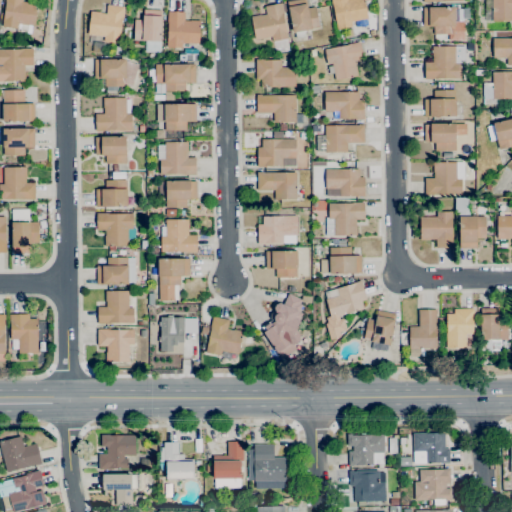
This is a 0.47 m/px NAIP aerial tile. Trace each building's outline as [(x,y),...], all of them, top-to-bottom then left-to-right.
[(30,34),(17,32),(17,29),(1,27),(4,0),(21,0),(21,3),(28,3),(29,1),(37,2),(34,26),(31,26),(30,34)] [(295,38),(294,33),(292,33),(286,2),(298,0),(305,0),(307,8),(315,7),(319,28),(304,31),(305,37),(295,38)] [(336,29),(330,0),(363,0),(367,18),(350,22),(351,26),(336,29)] [(511,22),(492,22),(492,21),(485,21),(484,0),(511,0),(511,22)] [(272,42),(271,37),(254,40),(250,17),(260,15),(260,16),(266,15),(264,6),(281,3),(287,39),(272,42)] [(118,44),(103,42),(104,37),(87,35),(90,12),(100,13),(100,14),(105,15),(107,5),(124,7),(122,20),(121,20),(118,44)] [(453,34),(433,34),(433,27),(423,27),(423,7),(453,7),(453,34)] [(159,53),(144,52),(144,41),(133,41),(134,20),(143,20),(144,10),(161,11),(159,53)] [(181,49),(165,48),(167,12),(184,12),(184,21),(190,21),(190,20),(199,21),(198,44),(181,43),(181,49)] [(511,65),(507,65),(506,58),(492,58),(492,39),(511,39),(511,65)] [(103,54),(92,52),(93,42),(105,44),(103,54)] [(335,80),(333,73),(329,74),(327,67),(332,66),(331,64),(327,65),(324,50),(347,45),(347,44),(359,42),(362,59),(353,61),(354,67),(355,66),(357,76),(335,80)] [(474,51),(466,51),(466,43),(474,44),(474,51)] [(120,56),(114,54),(115,46),(122,47),(120,56)] [(459,79),(424,79),(424,62),(432,62),(432,57),(431,57),(431,47),(465,46),(465,64),(459,64),(459,79)] [(25,82),(0,82),(0,67),(1,67),(1,65),(0,65),(0,50),(20,50),(20,48),(32,48),(33,66),(25,66),(25,82)] [(199,61),(179,61),(179,55),(183,55),(183,50),(196,50),(196,55),(199,55),(199,61)] [(104,95),(104,78),(94,78),(93,61),(125,60),(137,65),(131,87),(116,86),(116,94),(104,95)] [(260,87),(260,79),(255,80),(255,61),(280,60),(280,68),(294,67),(294,87),(260,87)] [(173,100),(153,100),(153,95),(163,95),(163,94),(155,94),(154,82),(151,82),(151,76),(148,76),(148,69),(153,69),(153,76),(154,76),(154,64),(163,64),(163,61),(178,61),(178,64),(195,64),(195,83),(185,83),(185,91),(173,91),(173,100)] [(494,108),(494,104),(483,104),(482,83),(491,83),(491,72),(511,72),(511,99),(498,99),(498,101),(504,101),(504,108),(494,108)] [(424,117),(424,100),(433,100),(433,91),(439,91),(439,84),(452,83),(452,90),(454,90),(454,100),(464,100),(464,103),(466,103),(466,115),(462,115),(462,116),(424,117)] [(310,93),(310,85),(318,85),(318,93),(310,93)] [(2,122),(2,120),(0,120),(0,100),(2,100),(2,96),(4,96),(4,87),(10,87),(10,89),(16,88),(16,87),(21,87),(21,95),(25,95),(26,104),(34,104),(34,121),(2,122)] [(354,120),(354,119),(338,119),(338,112),(324,112),(324,93),(358,92),(358,100),(363,100),(363,120),(354,120)] [(295,123),(273,123),(273,113),(256,113),(256,95),(260,95),(261,96),(295,96),(295,123)] [(95,131),(95,114),(104,114),(103,108),(102,108),(102,98),(125,98),(125,100),(129,100),(130,130),(95,131)] [(164,131),(164,122),(156,122),(155,105),(195,104),(195,122),(186,122),(186,131),(164,131)] [(511,146),(498,149),(496,140),(489,141),(486,127),(493,125),(493,124),(511,119),(511,146)] [(435,151),(434,142),(424,142),(424,125),(454,124),(455,150),(435,151)] [(346,153),(324,153),(324,151),(319,151),(319,143),(324,143),(324,126),(358,126),(358,125),(363,125),(363,143),(346,143),(346,153)] [(24,156),(3,156),(3,148),(3,144),(0,144),(0,131),(2,131),(2,129),(34,128),(34,147),(24,148),(24,156)] [(155,139),(155,131),(163,130),(163,139),(155,139)] [(266,167),(257,167),(257,148),(261,148),(261,139),(273,139),(273,132),(282,132),(282,139),(295,139),(295,166),(266,166),(266,167)] [(126,164),(105,164),(105,155),(94,155),(94,137),(126,137),(126,164)] [(182,175),(182,174),(160,174),(159,160),(164,160),(164,142),(187,142),(187,152),(187,158),(195,158),(195,175),(182,175)] [(425,196),(424,178),(433,178),(432,163),(463,162),(463,179),(460,179),(461,194),(430,195),(430,196),(425,196)] [(34,200),(21,201),(21,199),(0,199),(0,184),(3,184),(3,168),(26,168),(26,177),(25,177),(25,183),(34,183),(34,200)] [(364,196),(325,197),(324,170),(359,169),(359,177),(364,177),(364,196)] [(295,200),(274,200),(274,191),(256,191),(256,172),(262,172),(262,173),(296,173),(295,200)] [(127,207),(95,207),(95,190),(105,190),(105,181),(127,181),(127,207)] [(186,208),(165,208),(166,200),(165,200),(165,199),(160,199),(160,194),(158,194),(158,181),(196,182),(196,199),(186,199),(186,208)] [(459,248),(458,218),(454,218),(454,199),(468,198),(467,205),(465,207),(467,209),(469,215),(469,217),(485,217),(485,238),(476,238),(476,248),(459,248)] [(326,236),(326,215),(328,215),(328,204),(351,204),(351,203),(363,202),(363,220),(355,220),(355,226),(356,226),(356,235),(326,236)] [(29,254),(11,254),(11,210),(28,209),(28,222),(38,222),(38,243),(29,243),(29,254)] [(435,248),(435,239),(429,239),(429,240),(420,241),(419,218),(436,217),(436,212),(451,212),(452,247),(435,248)] [(114,249),(108,249),(108,246),(104,246),(104,231),(96,231),(96,213),(108,213),(108,214),(131,214),(131,229),(127,229),(127,230),(133,230),(133,243),(127,243),(127,246),(114,246),(114,249)] [(257,244),(257,225),(262,225),(262,217),(296,216),(296,235),(295,235),(295,243),(257,244)] [(511,238),(506,238),(506,240),(497,240),(496,216),(511,216),(511,238)] [(196,252),(160,252),(160,227),(165,227),(165,220),(188,219),(188,235),(196,235),(196,252)] [(329,274),(329,271),(324,271),(324,261),(329,260),(328,248),(337,247),(337,240),(345,240),(345,247),(350,247),(350,256),(360,256),(360,274),(329,274)] [(296,278),(275,278),(275,269),(265,269),(265,252),(296,251),(296,278)] [(97,285),(96,266),(107,266),(106,258),(111,258),(111,255),(115,254),(116,258),(127,258),(127,259),(134,258),(134,283),(97,285)] [(159,301),(158,260),(189,259),(189,276),(179,276),(179,285),(178,285),(178,300),(159,301)] [(330,318),(324,300),(328,298),(326,291),(351,284),(351,283),(361,280),(366,300),(361,301),(363,309),(330,318)] [(107,325),(97,325),(97,307),(105,307),(105,291),(128,291),(128,308),(133,308),(133,323),(107,324),(107,325)] [(446,348),(445,314),(453,314),(453,309),(472,309),(473,334),(465,334),(465,348),(446,348)] [(500,351),(481,351),(480,309),(497,309),(497,320),(506,320),(507,340),(500,340),(500,351)] [(389,345),(363,340),(367,320),(374,321),(377,310),(395,314),(389,345)] [(409,357),(408,327),(418,327),(418,311),(436,310),(436,320),(434,320),(435,348),(419,349),(420,357),(409,357)] [(18,353),(18,349),(12,349),(12,340),(9,340),(9,315),(29,314),(29,319),(36,319),(37,353),(18,353)] [(220,356),(205,353),(212,317),(228,320),(227,330),(232,331),(233,330),(242,332),(237,354),(220,351),(220,356)] [(281,359),(259,327),(274,317),(280,326),(287,321),(299,338),(291,343),(296,349),(281,359)] [(190,351),(183,351),(183,349),(171,349),(171,351),(159,351),(159,320),(175,320),(175,330),(190,330),(190,351)] [(206,335),(200,334),(202,326),(208,328),(206,335)] [(128,362),(105,362),(105,353),(106,352),(106,346),(97,346),(97,329),(110,329),(110,330),(133,329),(133,345),(128,345),(128,362)] [(398,344),(391,343),(393,331),(399,332),(398,344)] [(322,354),(317,350),(321,346),(326,350),(322,354)] [(324,367),(320,362),(326,358),(329,362),(324,367)] [(425,463),(425,452),(412,452),(412,434),(444,433),(444,449),(449,449),(449,463),(425,463)] [(348,466),(348,452),(352,452),(352,446),(347,446),(346,434),(350,434),(350,435),(383,434),(383,437),(384,437),(385,442),(383,442),(383,446),(385,446),(385,451),(382,451),(383,464),(372,464),(372,466),(348,466)] [(113,470),(98,470),(98,454),(106,454),(106,447),(100,447),(100,435),(135,435),(135,455),(123,455),(123,459),(127,459),(128,468),(113,468),(113,470)] [(6,472),(0,446),(0,441),(21,436),(24,447),(36,444),(42,464),(38,465),(37,464),(25,468),(25,467),(6,472)] [(396,454),(388,454),(388,438),(395,438),(396,454)] [(214,489),(214,479),(213,479),(213,472),(206,472),(206,464),(213,464),(212,456),(227,456),(226,442),(242,441),(242,461),(239,461),(240,489),(214,489)] [(193,479),(165,480),(165,476),(161,476),(161,462),(159,462),(158,448),(163,448),(163,443),(178,442),(178,454),(183,454),(183,459),(193,459),(193,479)] [(284,481),(249,481),(249,456),(253,456),(253,445),(272,444),(272,458),(284,458),(284,481)] [(411,466),(399,466),(399,457),(411,457),(411,466)] [(149,467),(140,467),(141,458),(149,459),(149,467)] [(428,505),(428,502),(433,502),(433,500),(414,501),(414,482),(419,482),(419,470),(441,470),(441,469),(450,468),(450,483),(445,484),(445,488),(451,488),(451,501),(446,501),(446,499),(444,499),(444,505),(428,505)] [(12,511),(7,493),(4,494),(2,484),(11,482),(13,491),(18,490),(18,487),(14,488),(11,478),(25,475),(25,474),(39,470),(43,486),(35,488),(36,491),(42,490),(46,504),(12,511)] [(353,502),(353,486),(349,486),(348,471),(378,471),(378,473),(384,473),(384,501),(353,502)] [(115,505),(115,490),(106,490),(106,496),(104,496),(104,490),(102,490),(102,474),(131,474),(131,475),(140,474),(140,489),(131,489),(132,505),(115,505)] [(398,505),(390,505),(390,498),(391,498),(391,492),(399,492),(399,498),(398,498),(398,505)]
